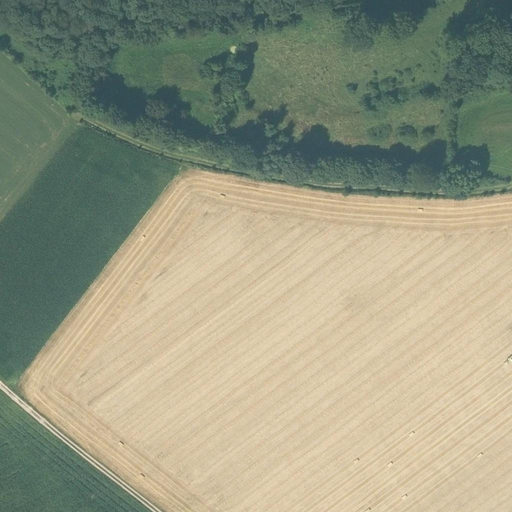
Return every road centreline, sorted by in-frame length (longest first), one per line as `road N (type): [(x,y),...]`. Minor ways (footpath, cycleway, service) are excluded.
road 1 (track): [(0,19),(105,28),(410,0)]
road 2 (track): [(0,385),(155,511)]
